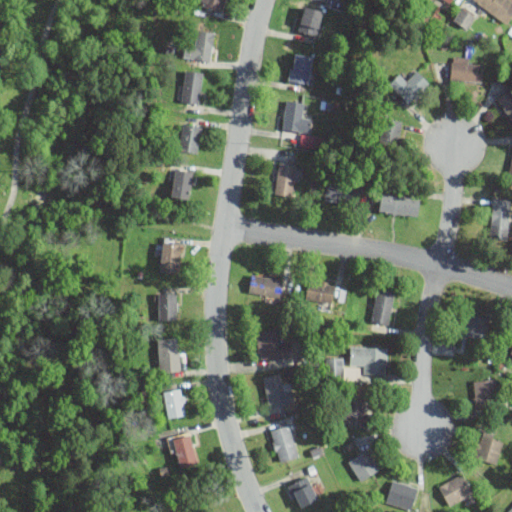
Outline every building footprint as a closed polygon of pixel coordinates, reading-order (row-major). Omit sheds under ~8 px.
[(196,0),(196,2),(221,10),(224,0),(196,0)] [(511,0),(478,0),(502,24),(511,14),(511,0)] [(298,30),(318,35),(324,10),(304,5),(298,30)] [(475,14),(461,7),(454,20),(467,28),(475,14)] [(216,32),(197,29),(194,47),(184,46),(183,57),(211,61),(216,32)] [(315,55),(293,51),(288,80),(309,84),(315,55)] [(482,57),(451,57),(451,83),(482,83),(482,57)] [(203,71),(184,69),(182,101),(200,103),(203,71)] [(408,78),(400,71),(389,84),(410,101),(427,81),(414,71),(408,78)] [(511,119),(511,87),(496,99),(511,119)] [(304,100),(284,100),(284,131),(311,131),(311,112),(304,112),(304,100)] [(402,120),(384,117),(380,142),(398,146),(402,120)] [(178,149),(198,152),(203,126),(183,122),(178,149)] [(273,192),(291,196),(297,165),(280,161),(273,192)] [(194,171),(175,168),(170,196),(189,199),(194,171)] [(358,185),(325,185),(325,201),(358,201),(358,185)] [(421,198),(381,191),(378,210),(418,217),(421,198)] [(509,239),(509,198),(490,198),(490,239),(509,239)] [(177,272),(181,241),(163,239),(159,270),(177,272)] [(283,278),(251,273),(249,292),(280,297),(283,278)] [(337,284),(309,277),(304,297),(333,304),(337,284)] [(388,325),(396,292),(378,287),(370,321),(388,325)] [(161,319),(178,319),(178,292),(161,292),(161,319)] [(460,334),(484,339),(488,316),(464,311),(460,334)] [(257,358),(288,358),(288,338),(277,338),(277,329),(257,329),(257,358)] [(181,370),(180,336),(158,337),(158,371),(181,370)] [(387,346),(350,346),(350,365),(361,365),(361,374),(387,374),(387,346)] [(326,357),(326,377),(344,377),(344,357),(326,357)] [(263,375),(268,407),(287,404),(281,372),(263,375)] [(474,379),(474,406),(496,406),(496,379),(474,379)] [(162,391),(168,418),(188,413),(182,387),(162,391)] [(367,425),(367,398),(345,398),(345,425),(367,425)] [(279,461),(299,455),(289,423),(269,429),(279,461)] [(506,440),(486,428),(472,452),(492,464),(506,440)] [(198,463),(192,433),(172,437),(178,467),(198,463)] [(360,479),(379,467),(367,448),(348,460),(360,479)] [(450,506),(474,492),(462,472),(438,486),(450,506)] [(296,507),(317,500),(310,476),(289,482),(296,507)] [(385,501),(412,510),(419,487),(392,479),(385,501)]
